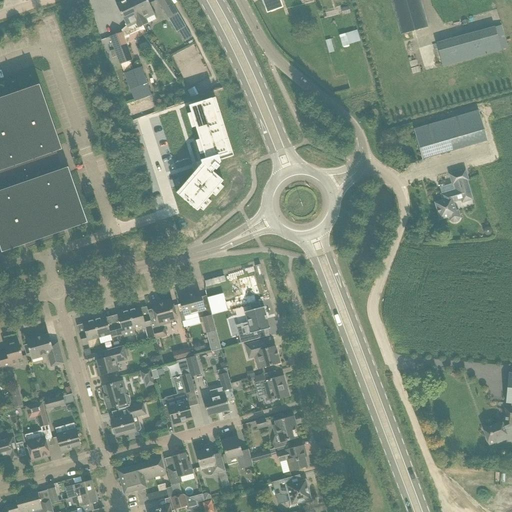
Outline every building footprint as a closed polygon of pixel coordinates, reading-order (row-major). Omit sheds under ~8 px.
[(143,26),(130,0),(125,0),(116,5),(127,28),(136,24),(138,28),(143,26)] [(147,0),(130,0),(143,26),(148,24),(146,19),(154,15),(147,0)] [(185,27),(169,0),(156,0),(176,32),(185,27)] [(426,28),(418,0),(390,0),(400,35),(426,28)] [(437,44),(443,67),(467,60),(501,51),(495,28),(437,44)] [(338,33),(340,45),(359,42),(357,30),(338,33)] [(122,32),(110,37),(114,50),(110,52),(112,58),(117,57),(120,65),(121,65),(124,74),(133,71),(129,61),(132,61),(122,32)] [(133,71),(124,74),(134,101),(151,95),(141,68),(133,71)] [(0,247),(1,249),(24,241),(26,249),(65,235),(63,228),(86,220),(69,173),(64,175),(55,147),(60,146),(41,91),(24,97),(22,90),(0,97),(0,247)] [(179,196),(197,212),(200,208),(208,199),(212,194),(220,185),(223,181),(212,172),(213,171),(215,170),(216,171),(219,167),(218,166),(221,163),(220,161),(220,160),(219,158),(219,157),(225,155),(229,154),(228,151),(212,101),(212,100),(212,99),(202,102),(198,103),(189,106),(189,107),(191,113),(195,127),(199,140),(204,154),(205,160),(201,161),(203,165),(204,167),(179,195),(179,196)] [(413,130),(422,160),(487,141),(478,111),(413,130)] [(472,200),(466,181),(468,180),(465,170),(449,175),(452,185),(454,184),(456,191),(441,195),(443,201),(436,203),(438,207),(436,207),(440,220),(448,217),(449,221),(453,223),(458,221),(460,218),(458,211),(455,212),(452,202),(461,200),(462,203),(472,200)] [(223,294),(207,298),(212,315),(256,303),(254,296),(259,294),(254,275),(238,280),(242,295),(234,297),(235,299),(225,302),(223,294)] [(205,311),(200,292),(193,294),(193,292),(181,295),(181,297),(179,298),(182,311),(179,312),(181,322),(185,321),(198,317),(197,313),(205,311)] [(169,322),(177,320),(172,301),(159,305),(159,303),(151,305),(153,312),(148,313),(149,317),(155,337),(155,340),(167,337),(164,325),(170,323),(169,322)] [(248,326),(243,327),(247,341),(247,342),(258,339),(257,332),(270,329),(270,328),(269,328),(267,319),(266,319),(266,317),(266,316),(264,308),(264,307),(244,312),(244,313),(245,313),(248,326)] [(148,339),(155,337),(149,317),(143,318),(141,308),(129,311),(134,329),(141,327),(142,330),(145,330),(148,339)] [(114,326),(115,329),(117,337),(123,335),(122,332),(134,329),(129,311),(117,314),(117,315),(120,324),(114,326)] [(202,318),(211,352),(221,350),(212,315),(202,318)] [(117,337),(115,329),(114,326),(109,328),(106,317),(94,321),(99,338),(110,335),(111,338),(117,337)] [(99,338),(94,321),(82,324),(85,334),(79,335),(82,346),(88,344),(87,341),(99,338)] [(32,360),(48,356),(51,367),(64,364),(58,342),(51,344),(48,335),(36,338),(35,337),(26,339),(32,360)] [(271,348),(269,339),(245,346),(249,358),(259,356),(262,368),(280,363),(275,346),(271,348)] [(0,354),(4,369),(17,365),(16,362),(23,360),(18,341),(4,345),(6,351),(0,352),(0,354)] [(96,369),(98,377),(108,374),(119,372),(117,363),(127,361),(124,346),(104,352),(105,358),(96,361),(98,368),(96,369)] [(191,357),(188,348),(180,350),(183,359),(191,357)] [(195,356),(186,359),(190,374),(191,377),(200,375),(195,356)] [(226,368),(217,371),(222,388),(223,391),(232,389),(226,368)] [(153,378),(151,369),(140,371),(142,380),(153,378)] [(165,398),(159,400),(162,410),(166,423),(171,422),(173,426),(181,424),(180,422),(192,418),(189,407),(198,405),(196,395),(194,391),(191,377),(190,374),(181,376),(185,392),(165,397),(165,398)] [(254,377),(256,383),(265,381),(263,375),(254,377)] [(262,383),(267,401),(275,399),(275,401),(289,397),(283,376),(269,379),(270,381),(262,383)] [(126,393),(123,381),(115,383),(103,387),(105,394),(103,395),(107,409),(117,406),(118,410),(128,407),(129,406),(130,405),(131,402),(130,398),(128,396),(126,395),(125,393),(126,393)] [(23,406),(17,387),(9,389),(14,408),(23,406)] [(211,399),(203,401),(208,416),(229,411),(225,395),(233,393),(232,389),(223,391),(222,388),(209,391),(211,399)] [(63,397),(44,402),(46,409),(65,404),(63,397)] [(42,403),(26,407),(29,419),(37,416),(40,427),(48,425),(42,403)] [(486,432),(484,433),(485,436),(485,437),(485,438),(485,439),(485,440),(486,440),(486,441),(486,442),(487,442),(487,443),(488,443),(488,444),(489,445),(496,443),(497,444),(506,440),(507,442),(511,440),(511,403),(510,404),(510,410),(505,409),(504,419),(505,419),(505,422),(502,423),(502,422),(485,429),(486,432)] [(128,435),(130,441),(136,439),(134,433),(137,432),(137,431),(139,431),(141,428),(138,417),(146,414),(143,404),(126,409),(128,416),(111,420),(113,428),(112,430),(113,434),(115,435),(115,437),(124,434),(125,436),(128,435)] [(280,441),(272,443),(273,449),(290,445),(289,441),(297,438),(293,424),(295,423),(293,416),(284,419),(274,421),(280,441)] [(28,419),(30,431),(38,430),(36,418),(28,419)] [(255,421),(257,429),(267,426),(265,419),(255,421)] [(157,421),(155,425),(156,430),(165,428),(162,420),(157,421)] [(56,434),(61,453),(68,451),(67,449),(81,445),(76,429),(56,434)] [(1,441),(0,439),(0,438),(0,458),(10,456),(11,462),(20,459),(14,437),(1,441)] [(50,456),(45,437),(26,442),(31,461),(50,456)] [(221,441),(226,460),(237,457),(240,469),(253,466),(252,463),(250,455),(248,449),(241,451),(237,437),(221,441)] [(205,450),(195,452),(198,462),(200,470),(210,468),(212,475),(225,471),(223,463),(220,453),(213,455),(212,449),(208,447),(204,448),(205,450)] [(276,453),(279,462),(286,460),(290,472),(298,470),(307,467),(303,452),(300,453),(298,447),(288,449),(276,453)] [(271,457),(270,450),(250,455),(252,463),(271,457)] [(174,467),(167,469),(172,486),(175,497),(182,495),(179,484),(182,483),(181,478),(193,474),(189,461),(188,462),(185,453),(171,457),(174,467)] [(155,477),(166,475),(161,459),(151,462),(155,477)] [(155,477),(151,462),(140,464),(144,476),(145,480),(155,477)] [(144,476),(140,464),(117,471),(121,483),(144,476)] [(147,488),(145,480),(144,476),(121,483),(124,495),(147,488)] [(297,503),(310,500),(305,480),(292,484),(291,478),(291,477),(272,483),(275,496),(289,495),(290,501),(287,502),(289,509),(298,506),(297,503)] [(227,479),(220,481),(222,488),(229,486),(227,479)] [(70,497),(71,498),(94,492),(91,481),(68,487),(70,497)] [(59,501),(57,497),(55,488),(47,490),(50,499),(51,503),(59,501)] [(26,495),(30,511),(53,511),(51,503),(50,499),(40,502),(37,492),(26,495)] [(94,492),(71,498),(73,503),(74,504),(76,504),(77,508),(80,507),(97,502),(94,492)] [(160,510),(154,511),(171,511),(171,510),(187,506),(188,510),(197,508),(196,501),(184,495),(183,494),(182,495),(175,497),(165,499),(166,506),(159,508),(160,510)] [(6,506),(8,510),(8,511),(30,511),(26,495),(15,499),(17,503),(6,506)]
